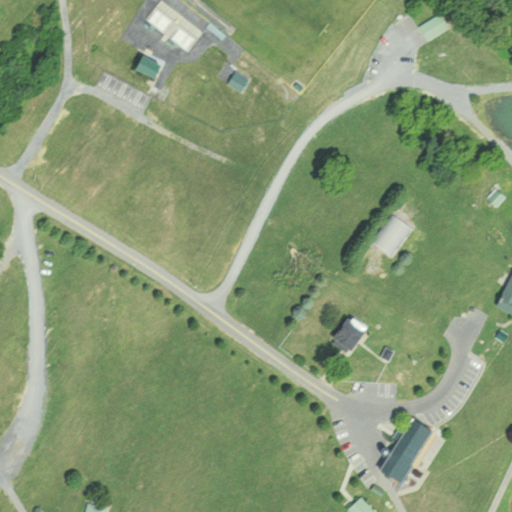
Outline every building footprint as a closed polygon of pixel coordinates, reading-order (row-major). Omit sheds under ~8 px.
[(189,49),(202,31),(159,0),(146,19),(189,49)] [(428,39),(450,28),(443,13),(421,24),(428,39)] [(137,68),(160,78),(167,62),(144,52),(137,68)] [(244,92),(251,79),(237,70),(229,82),(244,92)] [(415,230),(398,211),(372,234),(389,252),(415,230)] [(511,278),(500,306),(511,311),(511,278)] [(344,335),(348,344),(371,335),(364,317),(346,324),(349,333),(344,335)] [(411,484),(439,427),(413,414),(385,471),(411,484)] [(379,511),(364,496),(350,509),(353,511),(379,511)] [(106,511),(108,505),(88,501),(85,511),(106,511)]
